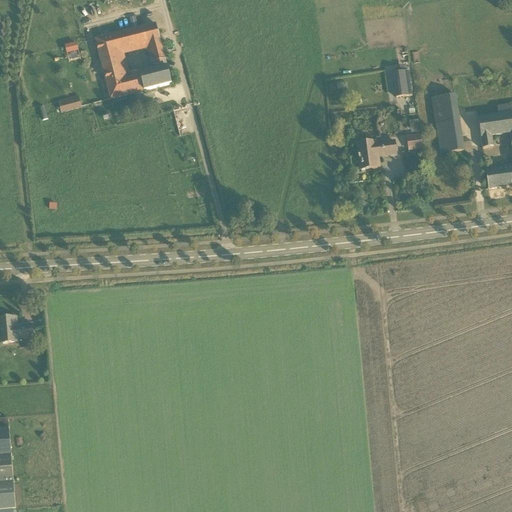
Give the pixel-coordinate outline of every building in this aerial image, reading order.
[(156,25),(95,40),(110,100),(172,85),(156,25)] [(77,43),(64,46),(67,54),(79,51),(77,43)] [(396,98),(412,96),(408,71),(393,74),(396,98)] [(458,110),(456,95),(453,96),(440,98),(432,99),(434,113),(440,155),(464,151),(463,143),(447,145),(442,112),(458,110)] [(61,115),(81,109),(78,97),(57,102),(61,115)] [(511,186),(511,112),(498,115),(478,118),(482,149),(490,148),(488,137),(510,135),(511,162),(511,165),(485,170),(488,190),(511,186)] [(410,151),(423,150),(420,135),(408,137),(410,151)] [(375,145),(375,142),(358,144),(361,170),(378,168),(376,155),(384,154),(385,156),(397,155),(395,142),(375,145)] [(18,330),(17,318),(0,319),(0,328),(1,329),(3,345),(19,343),(19,340),(33,339),(32,325),(23,325),(23,329),(18,330)] [(14,483),(8,419),(0,419),(0,510),(16,510),(14,483)]
